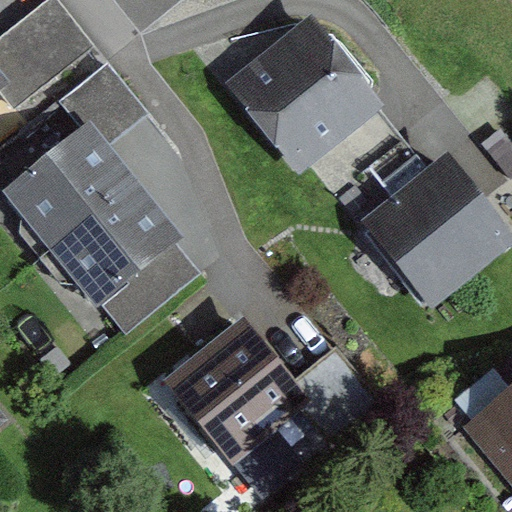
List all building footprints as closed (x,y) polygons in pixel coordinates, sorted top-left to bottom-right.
[(52,0),(0,41),(0,91),(13,108),(90,47),(53,0),(52,0)] [(352,117),(366,105),(310,35),(305,38),(293,33),(274,48),(277,61),(243,88),(332,196),(346,185),(384,155),(352,117)] [(130,186),(100,149),(144,113),(107,67),(62,103),(89,136),(14,196),(55,247),(130,186)] [(394,147),(384,155),(346,185),(376,225),(368,231),(424,302),(502,240),(446,169),(425,187),(394,147)] [(171,237),(130,186),(55,247),(96,297),(124,275),(130,283),(103,305),(127,334),(200,275),(171,237)] [(340,356),(294,394),(243,331),(176,385),(233,455),(298,403),(330,442),(377,403),(340,356)] [(511,399),(478,427),(511,467),(511,399)]
